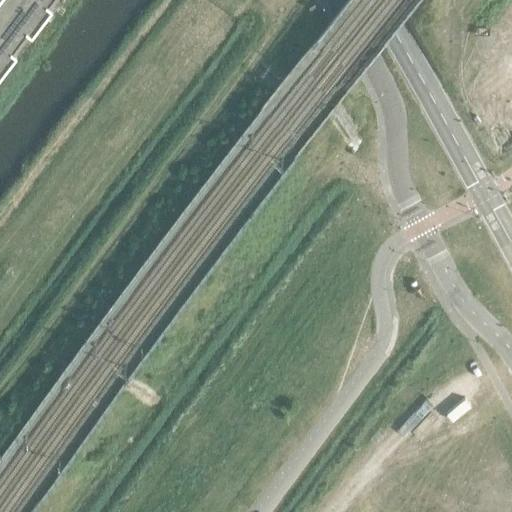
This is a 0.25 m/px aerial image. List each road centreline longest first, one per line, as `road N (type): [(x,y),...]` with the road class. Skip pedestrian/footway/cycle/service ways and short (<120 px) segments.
road 1 (unclassified): [(335,0),(385,89),(406,200),(463,303),(511,354)]
road 2 (unknown): [(483,192),(392,27)]
